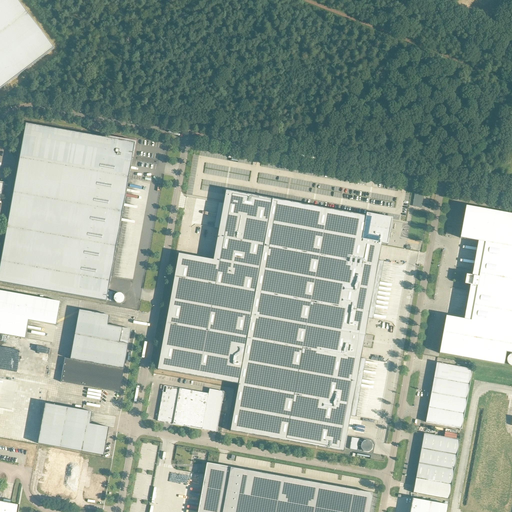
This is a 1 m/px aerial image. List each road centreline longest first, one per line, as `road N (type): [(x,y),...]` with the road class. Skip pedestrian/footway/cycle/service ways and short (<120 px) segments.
road 1 (unclassified): [(388,476),(443,180)]
road 2 (unclassified): [(134,428),(187,133)]
road 3 (unknown): [(203,293),(228,295),(252,175),(241,164),(215,160),(206,168),(195,229),(207,261)]
road 4 (tertiary): [(443,180),(187,133)]
road 5 (unclassified): [(388,476),(134,428)]
road 6 (tertiary): [(187,133),(31,107),(9,113)]
road 7 (unknown): [(511,389),(477,391),(454,511)]
